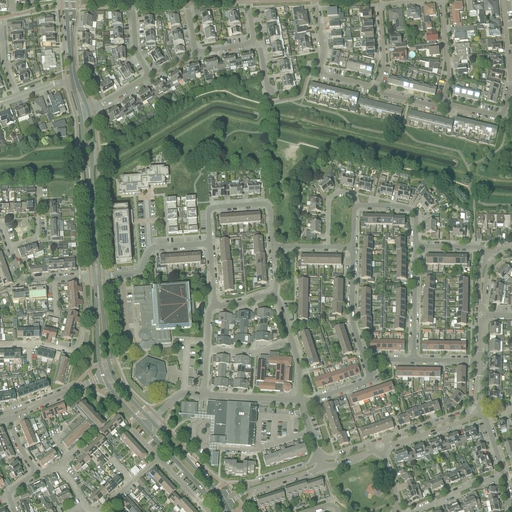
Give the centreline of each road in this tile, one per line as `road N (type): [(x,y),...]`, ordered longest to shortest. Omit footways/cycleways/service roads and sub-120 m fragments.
road 1 (residential): [(209,243),(209,210),(265,204),(272,246)]
road 2 (residential): [(376,86),(320,72),(313,0)]
road 3 (residential): [(96,276),(139,272),(153,247),(209,243)]
road 4 (residential): [(366,365),(351,320),(353,247)]
